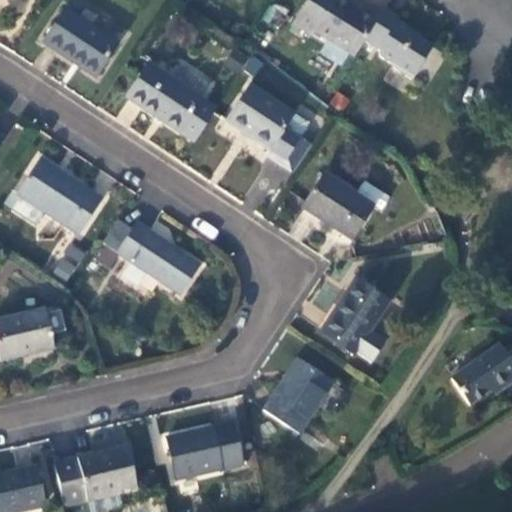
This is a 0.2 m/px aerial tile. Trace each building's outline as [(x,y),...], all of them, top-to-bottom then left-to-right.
[(356,52),(365,37),(376,19),(345,0),(306,0),(295,19),(312,31),(315,26),(356,52)] [(276,27),(284,12),(270,4),(262,20),(276,27)] [(399,14),(385,5),(376,19),(365,37),(380,46),(381,54),(393,61),(393,63),(412,76),(432,41),(419,33),(418,30),(397,17),(399,14)] [(65,8),(43,41),(95,77),(117,43),(65,8)] [(141,64),(118,98),(188,144),(210,110),(192,98),(205,78),(189,68),(176,87),(141,64)] [(254,155),(281,172),(297,143),(272,127),(282,112),(239,84),(215,121),(258,150),(254,155)] [(285,173),(303,146),(297,143),(281,172),(285,173)] [(95,200),(33,159),(12,192),(73,234),(95,200)] [(372,205),(322,171),(299,205),(350,239),(372,205)] [(118,220),(103,243),(178,296),(199,264),(134,222),(130,227),(118,220)] [(68,243),(52,275),(69,283),(85,251),(68,243)] [(354,354),(388,302),(354,281),(321,332),(354,354)] [(0,364),(49,352),(37,314),(0,323),(0,364)] [(511,357),(502,346),(456,384),(476,409),(510,384),(511,386),(511,357)] [(331,384),(295,360),(260,411),(295,435),(331,384)] [(231,425),(165,441),(176,482),(242,466),(231,425)] [(52,464),(61,509),(85,503),(103,499),(135,491),(124,448),(52,464)] [(32,470),(0,477),(0,511),(22,511),(42,508),(32,470)]
